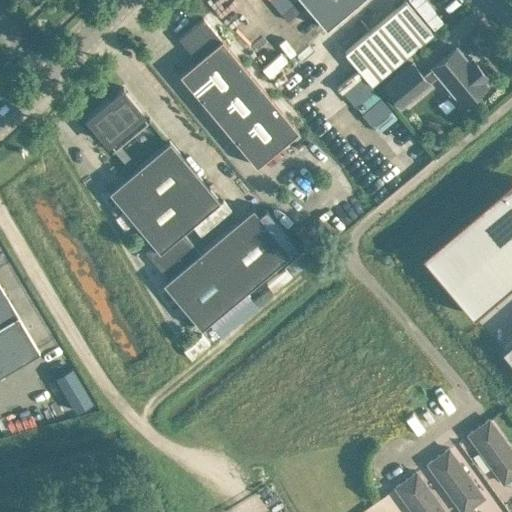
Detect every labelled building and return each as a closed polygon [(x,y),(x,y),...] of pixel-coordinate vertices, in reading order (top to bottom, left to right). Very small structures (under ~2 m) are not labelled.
[(303,0),(326,27),(358,0),(303,0)] [(425,0),(410,0),(433,28),(442,20),(425,0)] [(406,1),(346,51),(372,83),(432,32),(406,1)] [(192,89),(256,164),(298,130),(203,17),(179,37),(190,51),(195,51),(200,57),(180,73),(192,89)] [(489,77),(477,63),(472,58),(472,57),(468,60),(456,46),(432,66),(432,67),(423,74),(412,62),(384,85),(402,105),(429,82),(438,74),(451,90),(448,93),(457,103),(460,101),(462,103),(487,83),(485,81),(489,77)] [(122,88),(87,117),(114,149),(150,119),(122,88)] [(430,135),(428,147),(438,149),(441,137),(430,135)] [(153,243),(159,251),(183,231),(184,233),(221,202),(169,140),(108,191),(153,244),(153,243)] [(511,177),(421,253),(473,315),(511,282),(511,177)] [(153,243),(153,244),(145,250),(168,278),(162,282),(201,328),(290,253),(252,207),(199,251),(184,233),(183,231),(159,251),(153,243)] [(0,374),(39,351),(0,284),(0,374)] [(511,339),(502,348),(511,360),(511,339)] [(72,365),(55,375),(76,410),(93,400),(72,365)] [(468,433),(504,482),(511,475),(511,449),(489,418),(468,433)] [(428,462),(463,511),(484,496),(448,447),(428,462)] [(395,485),(414,511),(445,511),(416,471),(395,485)]
